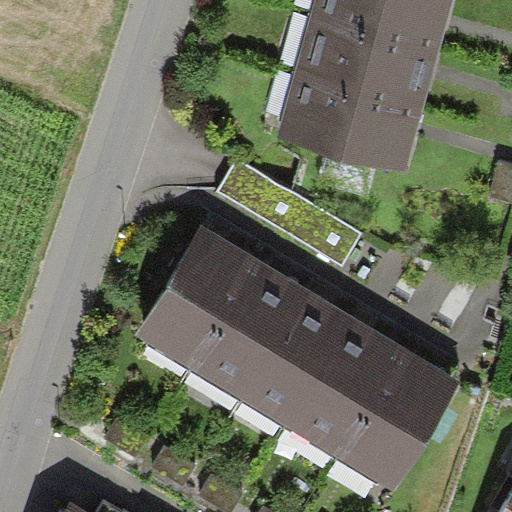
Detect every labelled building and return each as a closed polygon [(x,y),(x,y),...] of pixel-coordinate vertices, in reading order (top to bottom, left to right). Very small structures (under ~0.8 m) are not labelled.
[(313,0),(280,129),(403,163),(412,130),(428,72),(442,24),(448,0),(313,0)] [(238,153),(218,184),(343,262),(363,231),(238,153)] [(511,191),(511,158),(500,155),(491,187),(511,193),(511,191)] [(202,210),(135,321),(390,474),(457,362),(202,210)] [(117,406),(102,431),(134,451),(149,426),(117,406)] [(166,436),(151,460),(183,480),(198,455),(166,436)] [(214,464),(199,489),(230,508),(246,484),(214,464)] [(511,511),(511,479),(492,511),(511,511)] [(98,511),(71,495),(60,511),(98,511)] [(292,511),(267,497),(257,511),(292,511)]
